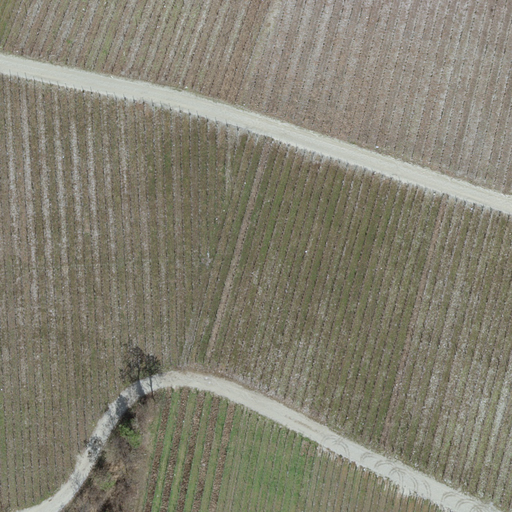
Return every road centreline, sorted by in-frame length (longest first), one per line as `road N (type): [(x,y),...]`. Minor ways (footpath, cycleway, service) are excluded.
road 1 (track): [(0,68),(271,129),(511,204)]
road 2 (track): [(468,511),(213,390),(166,380),(125,404),(53,511)]
